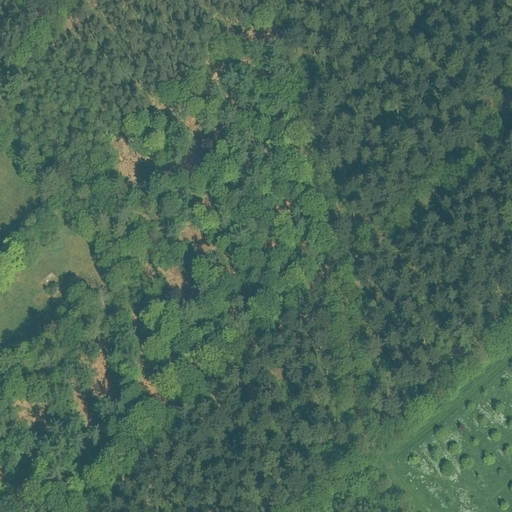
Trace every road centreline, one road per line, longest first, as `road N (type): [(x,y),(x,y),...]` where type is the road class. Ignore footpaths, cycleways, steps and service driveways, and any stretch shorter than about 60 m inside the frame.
road 1 (track): [(489,136),(466,165),(178,407),(81,511)]
road 2 (track): [(271,0),(333,272),(355,425),(363,448),(418,511)]
road 3 (track): [(0,86),(97,0)]
